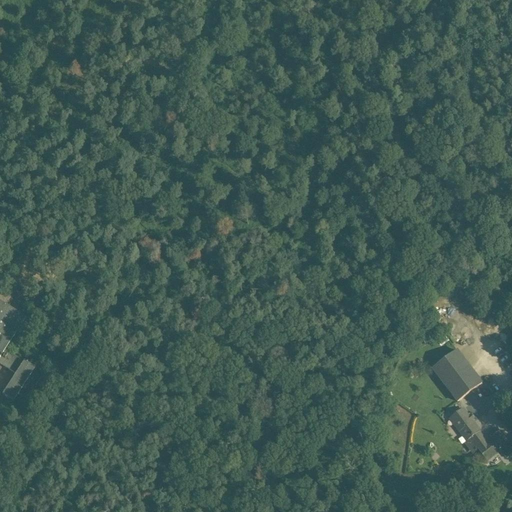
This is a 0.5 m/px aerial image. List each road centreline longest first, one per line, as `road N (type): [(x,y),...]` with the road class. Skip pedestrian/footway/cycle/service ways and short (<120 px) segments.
road 1 (track): [(511,274),(427,252),(334,256),(277,210),(194,169),(0,152)]
road 2 (track): [(0,283),(57,156),(150,27),(154,0)]
road 3 (track): [(511,261),(471,185),(443,78),(447,0)]
road 4 (track): [(393,254),(443,78)]
